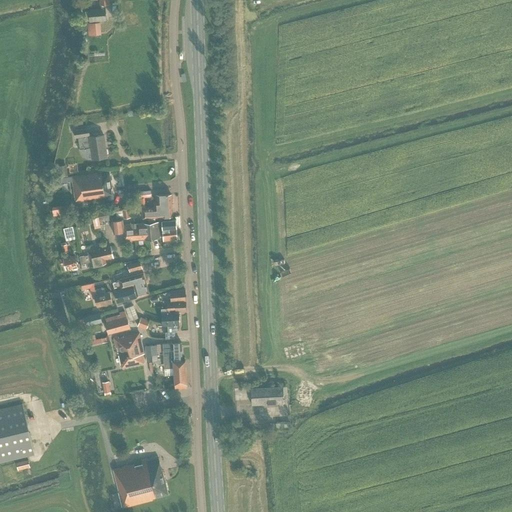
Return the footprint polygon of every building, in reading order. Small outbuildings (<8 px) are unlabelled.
[(88,11),(89,22),(107,20),(105,9),(104,9),(103,5),(110,4),(109,0),(99,0),(100,5),(101,5),(101,9),(88,11)] [(90,38),(102,37),(101,24),(89,25),(90,38)] [(75,137),(78,137),(80,149),(81,154),(81,155),(83,156),(85,158),(87,159),(89,159),(91,159),(107,157),(106,152),(103,135),(89,137),(88,135),(89,135),(88,128),(74,131),(75,137)] [(113,196),(112,189),(113,189),(109,170),(69,177),(69,181),(72,181),(76,202),(113,196)] [(151,197),(151,190),(139,192),(139,198),(151,197)] [(143,218),(172,217),(171,195),(157,195),(157,205),(155,205),(155,207),(142,208),(143,218)] [(53,215),(64,215),(63,206),(53,206),(53,215)] [(122,209),(123,219),(131,218),(129,208),(122,209)] [(91,211),(92,222),(109,220),(108,209),(91,211)] [(162,221),(163,240),(177,239),(176,219),(162,221)] [(123,225),(123,220),(112,221),(112,233),(123,232),(124,240),(135,239),(134,224),(123,225)] [(158,222),(134,224),(135,239),(159,237),(158,222)] [(75,236),(73,226),(67,228),(66,228),(68,238),(75,236)] [(103,264),(102,260),(113,258),(111,246),(99,249),(88,252),(89,256),(84,257),(84,255),(80,256),(83,269),(103,264)] [(65,264),(66,269),(77,267),(74,255),(60,259),(61,264),(65,264)] [(130,272),(142,268),(140,261),(128,265),(130,272)] [(133,285),(137,297),(149,294),(143,273),(119,280),(121,288),(133,285)] [(127,300),(127,303),(131,302),(130,300),(137,298),(134,287),(114,291),(117,303),(127,300)] [(104,288),(95,290),(96,295),(95,295),(97,307),(113,303),(110,292),(105,293),(104,288)] [(167,299),(167,308),(167,309),(175,308),(175,310),(186,310),(185,289),(170,292),(170,298),(167,299)] [(126,308),(130,321),(139,318),(134,305),(126,308)] [(179,313),(175,313),(175,310),(175,308),(167,309),(167,308),(161,309),(162,325),(180,325),(179,313)] [(119,312),(120,314),(105,318),(106,322),(105,323),(108,334),(129,328),(125,311),(119,312)] [(102,322),(99,313),(84,317),(86,326),(102,322)] [(137,326),(146,329),(149,320),(141,317),(137,326)] [(177,339),(177,330),(162,331),(162,339),(177,339)] [(119,353),(122,367),(144,362),(142,354),(144,354),(139,333),(114,338),(117,353),(119,353)] [(173,368),(175,388),(187,387),(185,360),(182,360),(181,342),(172,343),(163,343),(164,368),(173,368)] [(156,345),(145,346),(146,362),(158,362),(156,345)] [(283,387),(250,388),(251,405),(284,403),(283,387)] [(0,462),(35,454),(22,404),(0,409),(0,462)] [(152,500),(152,498),(168,494),(162,469),(158,458),(113,470),(123,508),(152,500)] [(28,460),(16,463),(18,470),(30,467),(28,460)]
